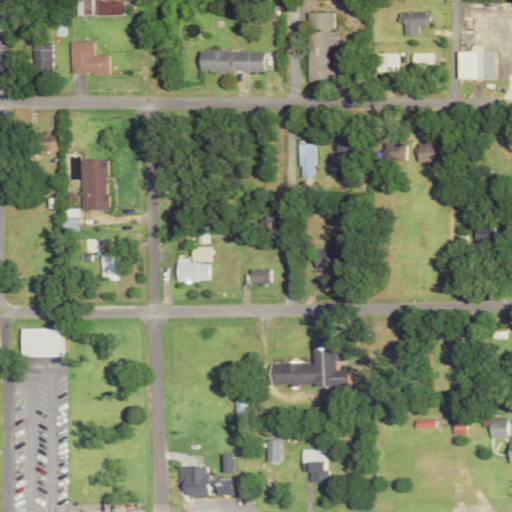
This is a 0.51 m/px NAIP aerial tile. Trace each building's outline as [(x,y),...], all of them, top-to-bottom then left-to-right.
[(74,0),(74,15),(121,15),(120,0),(116,0),(100,0),(99,0),(74,0)] [(327,12),(302,12),(301,81),(326,81),(326,68),(321,68),(321,45),(331,45),(331,31),(326,31),(327,12)] [(413,26),(424,26),(424,12),(397,12),(397,35),(413,35),(413,26)] [(91,41),(68,42),(69,75),(107,74),(106,55),(92,55),(91,41)] [(50,43),(28,44),(29,74),(51,73),(50,43)] [(257,51),(195,51),(195,72),(257,71),(257,51)] [(490,51),(452,52),(453,79),(490,79),(490,51)] [(371,72),(392,72),(392,53),(370,54),(371,72)] [(427,53),(409,53),(409,72),(427,72),(427,53)] [(56,152),(57,134),(38,133),(38,151),(56,152)] [(330,158),(354,157),(353,138),(331,138),(331,149),(330,149),(330,158)] [(401,143),(379,143),(379,159),(401,160),(401,143)] [(411,143),(410,162),(437,163),(437,144),(411,143)] [(309,144),(294,144),(294,179),(309,178),(309,144)] [(106,210),(104,159),(78,160),(79,211),(106,210)] [(309,250),(310,268),(334,267),(334,244),(325,244),(325,249),(309,250)] [(114,256),(98,256),(98,279),(114,279),(114,256)] [(207,281),(206,261),(173,262),(173,281),(207,281)] [(267,269),(245,270),(246,285),(267,284),(267,269)] [(56,329),(17,329),(16,357),(56,358),(56,329)] [(329,369),(330,341),(307,341),(307,362),(265,360),(264,383),(342,385),(343,369),(329,369)] [(501,417),(482,417),(483,438),(502,438),(501,417)] [(511,434),(502,435),(502,463),(511,462),(511,434)] [(273,439),(261,439),(261,461),(273,460),(273,439)] [(321,480),(321,448),(295,448),(296,470),(303,470),(304,480),(321,480)] [(202,465),(174,465),(174,494),(228,494),(228,477),(202,477),(202,465)]
